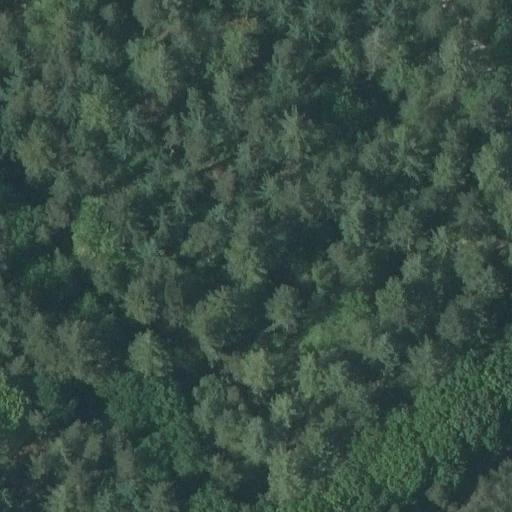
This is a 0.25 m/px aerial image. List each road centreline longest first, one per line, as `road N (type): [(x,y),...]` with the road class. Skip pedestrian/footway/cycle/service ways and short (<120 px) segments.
road 1 (track): [(199,511),(0,227)]
road 2 (track): [(322,511),(511,375)]
road 3 (track): [(511,111),(447,0)]
